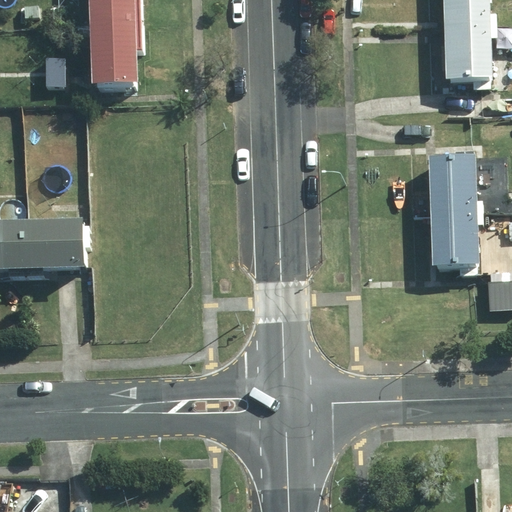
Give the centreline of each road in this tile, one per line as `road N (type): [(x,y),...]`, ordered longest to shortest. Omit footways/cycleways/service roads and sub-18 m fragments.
road 1 (residential): [(285,404),(272,0)]
road 2 (residential): [(285,404),(0,414)]
road 3 (residential): [(285,404),(511,395)]
